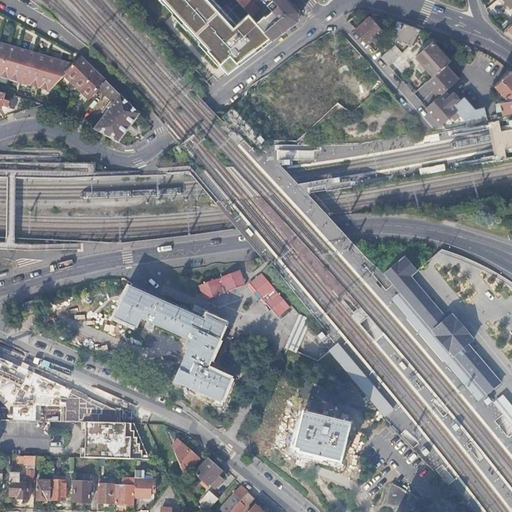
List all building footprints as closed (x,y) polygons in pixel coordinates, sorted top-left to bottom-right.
[(237,22),(215,0),(161,0),(228,76),(271,39),(247,12),(237,22)] [(298,8),(290,0),(236,0),(247,12),(271,39),(298,19),(298,8)] [(402,28),(404,22),(383,14),(381,20),(402,28)] [(361,21),(354,27),(366,41),(381,27),(378,23),(376,25),(367,15),(364,18),(362,16),(359,19),(361,21)] [(504,29),(505,29),(511,22),(507,17),(500,24),(504,29)] [(412,41),(418,27),(404,22),(402,28),(398,39),(403,40),(404,38),(412,41)] [(322,79),(346,60),(368,88),(381,78),(346,36),(344,38),(335,29),(320,41),(324,46),(307,60),(322,79)] [(182,40),(176,44),(183,52),(188,48),(182,40)] [(444,62),(449,58),(432,40),(415,55),(432,74),(438,68),(444,62)] [(99,87),(106,80),(81,56),(80,56),(73,64),(0,43),(0,77),(47,91),(64,73),(89,97),(99,87)] [(386,64),(397,55),(390,48),(379,56),(386,64)] [(279,145),(336,104),(325,89),(317,95),(312,88),(322,81),(307,61),(301,66),(295,58),(243,96),(279,145)] [(438,68),(451,84),(458,77),(444,62),(438,68)] [(425,107),(439,123),(449,114),(454,119),(460,114),(463,117),(485,113),(484,106),(475,108),(463,96),(458,101),(457,100),(457,98),(458,95),(457,93),(455,92),(454,91),(452,91),(448,94),(445,90),(451,84),(438,68),(432,74),(424,82),(437,96),(425,107)] [(501,110),(511,107),(511,71),(509,69),(508,68),(502,75),(496,82),(493,85),(505,96),(505,98),(498,100),(501,110)] [(492,77),(496,82),(502,75),(498,71),(492,77)] [(139,114),(106,80),(99,87),(114,102),(92,129),(117,142),(139,114)] [(3,98),(5,93),(0,91),(0,108),(1,105),(6,106),(8,100),(3,98)] [(438,263),(456,270),(499,270),(444,250),(442,250),(438,263)] [(394,284),(401,292),(415,309),(433,330),(432,331),(434,334),(438,339),(442,344),(446,348),(453,356),(454,356),(468,372),(487,394),(501,382),(497,378),(482,360),(468,344),(474,339),(463,326),(453,314),(447,318),(410,275),(417,270),(405,256),(385,274),(394,284)] [(203,300),(245,283),(240,269),(197,285),(203,300)] [(279,315),(291,304),(261,272),(249,282),(279,315)] [(129,283),(115,318),(136,327),(140,317),(191,340),(174,380),(222,401),(230,382),(205,371),(225,327),(198,314),(129,283)] [(415,309),(401,292),(397,295),(394,298),(392,299),(411,321),(412,323),(435,350),(447,363),(478,401),(487,394),(468,372),(454,356),(453,356),(446,348),(442,344),(438,339),(434,334),(432,331),(433,330),(415,309)] [(25,312),(27,311),(27,312),(37,309),(34,299),(24,302),(26,307),(23,307),(25,312)] [(300,314),(286,347),(291,349),(297,351),(311,319),(308,318),(300,314)] [(318,335),(322,339),(324,338),(327,336),(323,331),(318,335)] [(385,416),(393,409),(338,344),(337,345),(334,348),(330,351),(345,368),(385,416)] [(0,370),(86,410),(93,397),(0,353),(0,370)] [(511,404),(504,394),(494,402),(501,411),(503,414),(511,425),(511,404)] [(484,401),(488,405),(490,403),(493,401),(489,397),(487,399),(484,401)] [(0,418),(60,420),(61,414),(46,413),(46,406),(0,404),(0,418)] [(89,421),(102,422),(104,409),(89,408),(87,421),(89,421)] [(317,416),(308,413),(303,412),(294,449),(300,451),(299,454),(340,464),(350,425),(317,416)] [(89,421),(88,457),(99,458),(152,459),(136,423),(102,422),(89,421)] [(452,427),(456,431),(458,429),(461,427),(457,423),(454,425),(452,427)] [(173,447),(175,452),(183,443),(180,440),(173,447)] [(183,443),(175,452),(185,474),(199,458),(183,443)] [(422,452),(425,456),(428,454),(430,453),(428,451),(426,448),(424,450),(422,452)] [(28,469),(35,469),(36,462),(36,455),(18,455),(18,461),(25,461),(25,463),(28,463),(28,469)] [(66,470),(74,471),(75,457),(67,456),(66,470)] [(208,459),(195,474),(208,485),(209,484),(214,488),(222,480),(217,475),(221,471),(208,459)] [(27,479),(35,479),(35,469),(28,469),(27,479)] [(10,470),(9,494),(18,495),(18,497),(28,498),(29,487),(26,487),(26,483),(25,483),(26,479),(19,479),(20,474),(21,474),(21,472),(20,472),(20,471),(10,470)] [(145,470),(136,470),(135,479),(135,497),(150,497),(150,491),(155,491),(155,479),(153,479),(154,471),(145,471),(145,470)] [(75,481),(74,501),(90,502),(91,475),(85,475),(84,481),(75,481)] [(115,503),(134,503),(135,497),(135,479),(121,478),(121,485),(116,485),(115,503)] [(47,499),(51,499),(51,480),(38,479),(37,499),(47,500),(47,499)] [(51,480),(51,499),(65,499),(66,480),(51,479),(51,480)] [(98,483),(98,502),(115,503),(116,485),(116,484),(110,484),(110,480),(104,480),(104,483),(98,483)] [(228,511),(247,492),(248,491),(240,484),(219,508),(223,511),(228,511)] [(210,490),(197,504),(200,511),(204,511),(218,498),(210,490)] [(240,511),(253,498),(247,492),(228,511),(240,511)]
